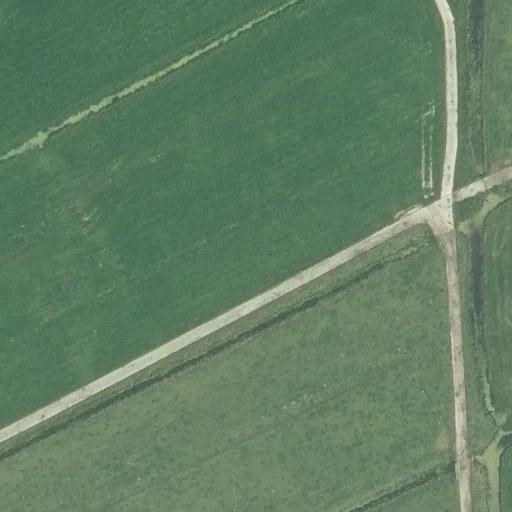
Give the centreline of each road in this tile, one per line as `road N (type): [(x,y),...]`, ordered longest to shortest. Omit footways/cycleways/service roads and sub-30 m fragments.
road 1 (track): [(0,432),(511,175)]
road 2 (track): [(467,511),(440,0)]
